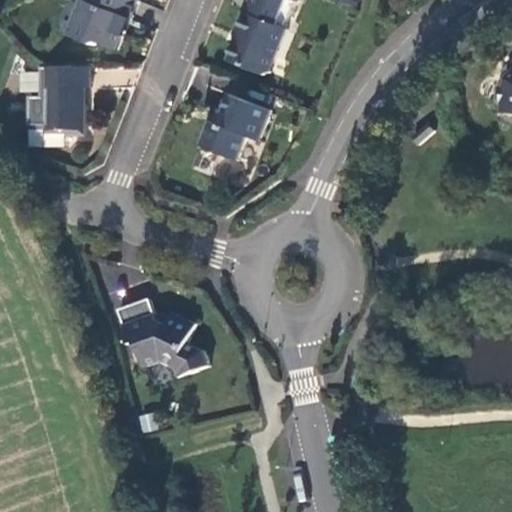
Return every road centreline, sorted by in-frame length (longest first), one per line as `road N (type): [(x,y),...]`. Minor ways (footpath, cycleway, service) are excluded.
road 1 (unclassified): [(466,0),(374,91),(321,186),(308,229)]
road 2 (residential): [(102,216),(189,0)]
road 3 (unclassified): [(298,325),(335,511)]
road 4 (residential): [(249,265),(102,216)]
road 5 (unclassified): [(298,325),(338,304),(346,274),(335,245),(308,229)]
